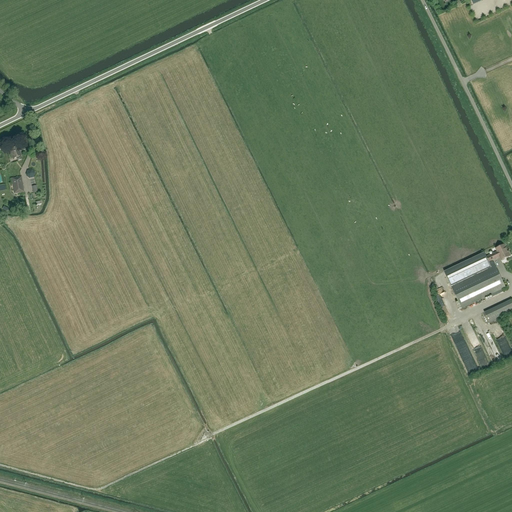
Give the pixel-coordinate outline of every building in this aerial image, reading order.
[(18,144),(9,147),(13,159),(16,157),(18,161),(21,160),(20,156),(22,155),(18,144)] [(21,177),(14,178),(12,179),(14,193),(23,192),(21,177)] [(492,260),(499,257),(501,260),(510,256),(508,252),(507,252),(504,245),(495,249),(497,252),(486,257),(484,253),(444,272),(461,309),(505,288),(494,263),(493,263),(492,260)] [(511,312),(511,301),(511,300),(507,302),(484,313),(489,324),(511,312)] [(491,358),(497,356),(486,329),(479,332),(491,358)]
